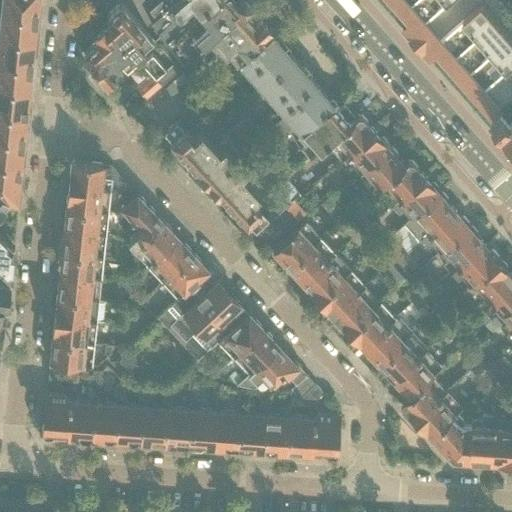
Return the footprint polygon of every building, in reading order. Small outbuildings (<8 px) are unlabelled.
[(0,0),(0,11),(37,16),(39,0),(0,0)] [(160,0),(149,10),(155,18),(175,0),(160,0)] [(150,23),(167,41),(213,0),(175,0),(155,18),(150,23)] [(207,39),(208,40),(244,8),(252,1),(251,0),(213,0),(167,41),(184,60),(207,39)] [(389,0),(399,10),(411,0),(389,0)] [(416,30),(450,0),(411,0),(399,10),(416,30)] [(138,59),(151,74),(160,84),(173,74),(152,51),(145,57),(141,53),(145,50),(141,46),(151,37),(119,1),(105,13),(109,18),(104,21),(138,59)] [(436,53),(437,53),(449,67),(500,22),(483,3),(463,20),(444,36),(432,47),(436,53)] [(229,52),(236,60),(271,29),(259,16),(255,20),(244,8),(208,40),(223,57),(229,52)] [(445,8),(432,19),(444,32),(457,21),(445,8)] [(0,36),(35,41),(37,16),(0,11),(0,36)] [(126,70),(138,59),(104,21),(91,33),(96,38),(82,51),(91,61),(89,63),(106,82),(116,73),(113,70),(120,64),(126,70)] [(449,67),(464,85),(511,43),(511,36),(500,22),(449,67)] [(238,60),(261,85),(294,56),(271,29),(236,60),(237,61),(238,60)] [(0,61),(32,65),(35,41),(0,36),(0,61)] [(511,43),(464,85),(482,104),(511,77),(511,43)] [(294,56),(261,85),(283,110),(271,120),(276,126),(277,124),(280,127),(279,129),(288,139),(332,101),(332,99),(294,56)] [(0,86),(29,90),(32,65),(0,61),(0,86)] [(160,84),(151,74),(136,87),(146,97),(160,84)] [(511,77),(482,104),(511,138),(511,77)] [(172,82),(165,88),(179,105),(186,98),(172,82)] [(0,112),(27,115),(29,90),(0,86),(0,112)] [(299,144),(310,156),(324,143),(354,116),(344,104),(339,108),(332,101),(288,139),(295,147),(299,144)] [(0,137),(24,140),(27,115),(0,112),(0,137)] [(324,143),(339,159),(374,129),(362,115),(357,115),(354,116),(324,143)] [(225,135),(224,136),(235,148),(236,147),(237,146),(256,129),(246,117),(225,135)] [(198,171),(208,182),(235,157),(224,146),(219,150),(201,130),(194,137),(177,119),(163,133),(198,170),(198,171)] [(261,144),(271,155),(288,139),(278,129),(261,144)] [(351,164),(358,173),(390,144),(383,137),(381,137),(374,129),(339,159),(340,160),(347,167),(351,164)] [(0,162),(21,164),(24,140),(0,137),(0,162)] [(288,139),(271,155),(279,164),(296,149),(295,147),(288,139)] [(362,184),(370,193),(404,163),(398,156),(397,152),(390,144),(358,173),(366,181),(362,184)] [(235,157),(208,182),(255,231),(268,218),(260,210),(261,210),(252,200),(253,200),(260,193),(241,173),(246,169),(235,157)] [(71,163),(68,183),(109,188),(111,177),(104,177),(105,163),(75,160),(71,163)] [(404,163),(380,184),(380,185),(382,187),(387,192),(383,196),(390,204),(424,174),(412,160),(407,160),(404,163)] [(21,164),(0,162),(0,191),(9,200),(9,201),(17,202),(21,164)] [(402,210),(409,219),(441,190),(434,182),(431,182),(424,174),(390,204),(398,213),(402,210)] [(68,183),(66,205),(107,210),(109,188),(68,183)] [(408,250),(421,238),(454,208),(448,201),(448,198),(441,190),(409,219),(393,234),(408,250)] [(123,203),(119,207),(140,228),(128,239),(133,244),(134,246),(162,220),(161,218),(136,191),(131,196),(123,203)] [(330,197),(321,205),(328,212),(337,204),(330,197)] [(353,197),(345,205),(351,212),(359,204),(353,197)] [(294,200),(286,208),(297,220),(305,212),(294,200)] [(66,205),(64,227),(105,232),(107,210),(66,205)] [(431,243),(439,252),(471,224),(464,216),(460,216),(454,208),(421,238),(427,246),(431,243)] [(282,211),(274,217),(290,233),(297,227),(282,211)] [(132,248),(147,265),(178,236),(162,220),(134,246),(132,248)] [(273,250),(288,267),(320,236),(305,220),(273,250)] [(352,221),(343,229),(351,238),(360,230),(352,221)] [(442,263),(451,273),(484,242),(478,235),(478,232),(471,224),(439,252),(446,260),(442,263)] [(64,227),(61,249),(103,254),(105,232),(64,227)] [(360,230),(351,238),(358,245),(367,237),(360,230)] [(0,269),(9,278),(13,247),(0,235),(0,269)] [(147,265),(162,280),(193,252),(178,236),(147,265)] [(288,267),(303,283),(335,253),(320,236),(288,267)] [(461,277),(469,286),(500,258),(493,250),(491,250),(484,242),(451,273),(457,280),(461,277)] [(61,249),(59,271),(100,276),(103,254),(61,249)] [(193,252),(162,280),(177,296),(207,268),(193,252)] [(303,283),(318,299),(350,269),(335,253),(303,283)] [(489,299),(491,302),(511,282),(511,273),(507,268),(507,266),(500,258),(469,286),(465,290),(479,305),(487,298),(489,299)] [(390,262),(382,269),(396,284),(404,277),(390,262)] [(318,299),(333,315),(365,285),(350,269),(318,299)] [(59,271),(57,293),(98,297),(100,276),(59,271)] [(428,276),(417,285),(425,294),(435,284),(428,276)] [(180,312),(168,322),(184,339),(194,329),(210,346),(217,339),(218,339),(224,333),(248,311),(216,277),(180,312)] [(116,279),(115,294),(131,296),(127,280),(116,279)] [(502,323),(511,313),(511,282),(491,302),(483,309),(491,318),(495,315),(502,323)] [(0,310),(5,311),(9,286),(0,284),(0,310)] [(435,284),(425,294),(432,301),(442,291),(435,284)] [(333,315),(348,331),(380,301),(365,285),(333,315)] [(411,285),(402,294),(410,303),(419,295),(411,285)] [(57,293),(54,315),(96,319),(102,320),(104,300),(98,300),(98,297),(57,293)] [(419,295),(410,303),(418,310),(426,302),(419,295)] [(348,331),(363,347),(395,317),(380,301),(348,331)] [(148,310),(141,317),(143,327),(155,316),(148,310)] [(457,310),(447,319),(454,327),(464,318),(457,310)] [(218,339),(233,356),(263,328),(248,311),(224,333),(218,339)] [(506,334),(511,340),(511,313),(502,323),(510,331),(506,334)] [(126,314),(124,335),(127,337),(136,329),(138,322),(136,315),(126,314)] [(54,315),(52,337),(93,341),(96,319),(54,315)] [(363,347),(378,363),(410,333),(395,317),(363,347)] [(441,319),(433,327),(441,335),(449,327),(441,319)] [(467,321),(457,330),(458,331),(466,339),(475,330),(468,322),(467,321)] [(449,327),(441,335),(447,341),(455,334),(449,327)] [(248,372),(276,346),(273,342),(273,338),(263,328),(233,356),(248,372)] [(378,363),(393,379),(425,349),(410,333),(378,363)] [(93,341),(52,337),(50,361),(91,365),(93,341)] [(105,343),(104,353),(108,354),(118,345),(105,343)] [(123,346),(108,360),(121,375),(137,361),(123,346)] [(241,379),(236,384),(254,387),(264,378),(264,379),(269,384),(283,371),(286,374),(295,384),(306,374),(283,350),(280,350),(276,346),(248,372),(241,379)] [(393,379),(408,395),(431,374),(440,365),(425,349),(393,379)] [(213,365),(203,354),(191,365),(207,371),(213,365)] [(48,377),(68,380),(70,367),(49,364),(48,377)] [(68,380),(68,382),(77,383),(79,368),(70,367),(68,380)] [(92,384),(101,384),(102,371),(93,370),(92,384)] [(234,371),(225,380),(236,384),(241,379),(234,371)] [(189,374),(188,388),(198,389),(198,374),(189,374)] [(294,385),(291,388),(300,397),(302,395),(314,383),(306,374),(295,384),(294,385)] [(401,401),(401,406),(415,420),(447,391),(437,380),(432,375),(431,374),(408,395),(401,401)] [(213,383),(212,398),(222,398),(223,383),(213,383)] [(302,395),(300,397),(308,406),(311,403),(323,392),(314,383),(302,395)] [(116,384),(115,398),(124,398),(125,384),(116,384)] [(139,388),(139,401),(148,401),(149,388),(139,388)] [(164,389),(163,403),(172,403),(173,390),(164,389)] [(245,406),(246,391),(236,391),(235,405),(245,406)] [(415,420),(429,436),(457,410),(457,411),(462,407),(447,391),(415,420)] [(53,434),(68,435),(71,400),(70,400),(65,395),(46,393),(44,424),(41,426),(41,433),(43,436),(50,436),(53,434)] [(260,397),(259,411),(269,412),(270,397),(260,397)] [(90,437),(93,437),(95,402),(71,400),(68,435),(78,436),(81,438),(88,439),(90,437)] [(114,438),(117,438),(119,404),(95,402),(93,437),(102,437),(105,440),(112,440),(114,438)] [(139,440),(141,440),(144,405),(119,404),(117,438),(127,439),(129,442),(136,442),(139,440)] [(141,440),(165,442),(168,407),(144,405),(141,440)] [(177,445),(189,446),(192,409),(168,407),(165,442),(175,442),(177,445)] [(203,444),(213,445),(216,410),(192,409),(189,446),(200,447),(203,444)] [(225,448),(237,449),(240,412),(216,410),(213,445),(223,446),(225,448)] [(451,459),(466,460),(468,424),(462,424),(462,417),(457,411),(457,410),(429,436),(451,459)] [(251,448),(261,448),(264,414),(240,412),(237,449),(249,450),(251,448)] [(313,418),(310,452),(325,453),(327,455),(334,456),(337,454),(337,446),(335,444),(337,413),(318,412),(312,417),(313,418)] [(275,449),(286,450),(289,415),(264,414),(261,448),(263,449),(265,451),(273,452),(275,449)] [(480,461),(491,462),(494,415),(482,414),(481,419),(472,418),(472,424),(468,424),(466,460),(469,461),(471,463),(478,463),(480,461)] [(286,450),(310,452),(313,418),(312,417),(289,415),(286,450)] [(503,465),(511,465),(511,420),(505,421),(505,416),(494,415),(491,462),(501,463),(503,465)]
